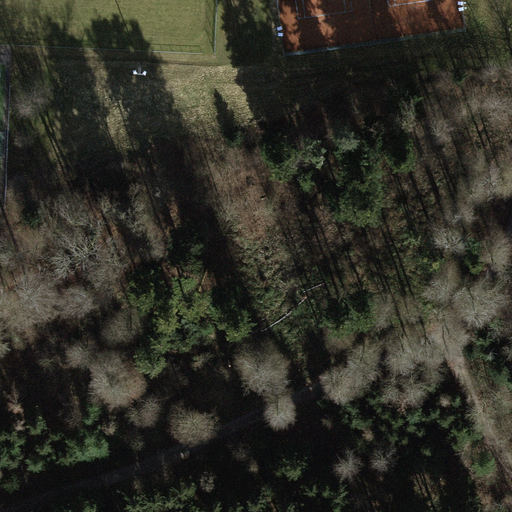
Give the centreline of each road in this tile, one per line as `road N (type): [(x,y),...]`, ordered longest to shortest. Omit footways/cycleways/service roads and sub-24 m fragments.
road 1 (track): [(13,511),(172,456),(448,335),(475,306),(511,223)]
road 2 (track): [(448,335),(478,412),(511,466)]
